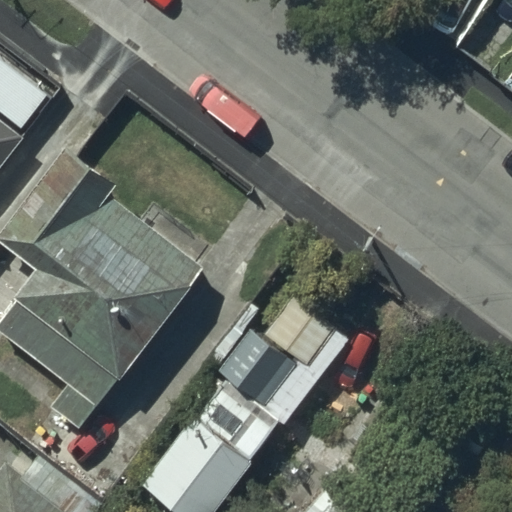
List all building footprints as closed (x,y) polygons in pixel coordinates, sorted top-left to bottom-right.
[(0,156),(21,130),(0,113),(0,156)] [(209,249),(70,141),(9,219),(53,253),(5,315),(100,389),(209,249)] [(296,287),(228,369),(272,404),(340,321),(296,287)] [(219,379),(142,474),(188,511),(211,511),(257,456),(250,450),(273,422),(219,379)] [(0,511),(68,511),(71,508),(75,511),(91,511),(103,497),(38,449),(23,469),(6,457),(0,465),(0,511)] [(334,469),(299,511),(383,511),(385,509),(334,469)] [(450,478),(421,511),(478,511),(483,506),(450,478)]
